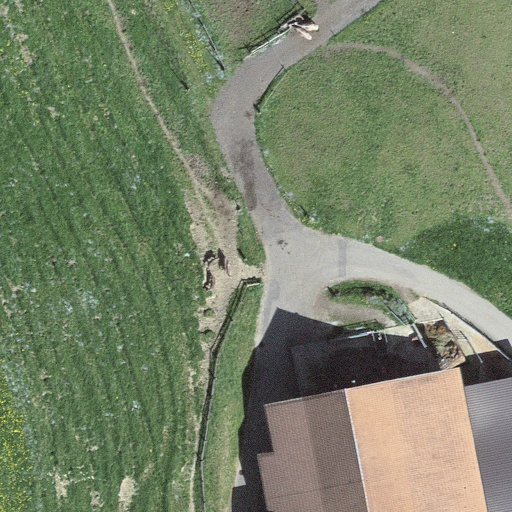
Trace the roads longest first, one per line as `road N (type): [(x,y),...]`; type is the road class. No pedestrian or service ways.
road 1 (track): [(361,0),(250,81),(237,104),(236,126),(290,262),(245,511)]
road 2 (track): [(290,262),(377,266),(456,295),(511,332)]
